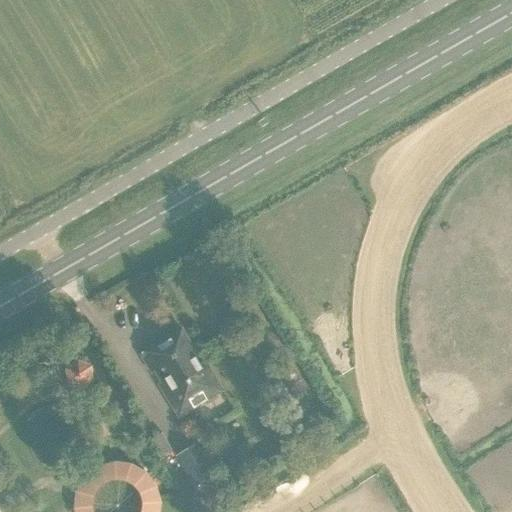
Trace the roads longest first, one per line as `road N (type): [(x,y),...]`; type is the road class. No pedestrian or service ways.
road 1 (primary): [(62,269),(511,11)]
road 2 (unclassified): [(41,231),(443,0)]
